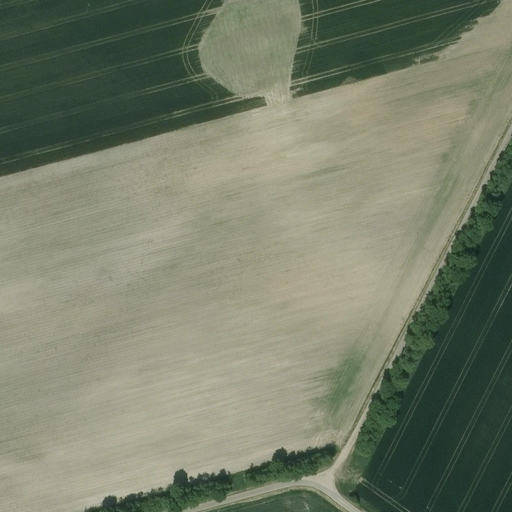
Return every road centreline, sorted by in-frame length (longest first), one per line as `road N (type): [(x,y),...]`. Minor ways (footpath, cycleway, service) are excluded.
road 1 (unclassified): [(511,128),(327,482)]
road 2 (unclassified): [(177,511),(308,477),(327,482)]
